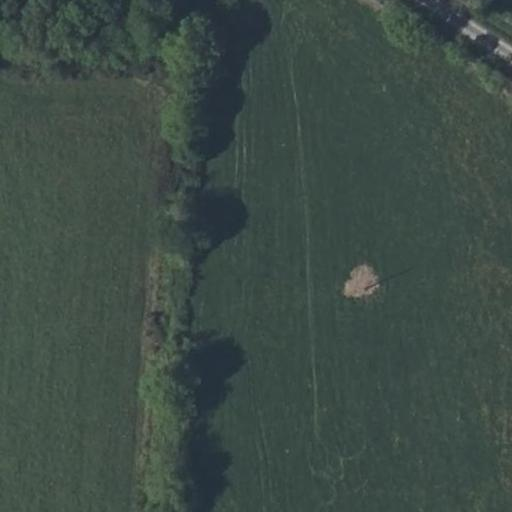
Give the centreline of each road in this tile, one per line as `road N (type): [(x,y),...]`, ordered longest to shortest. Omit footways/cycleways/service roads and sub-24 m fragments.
road 1 (track): [(189,0),(174,76),(147,511)]
road 2 (track): [(0,70),(174,76)]
